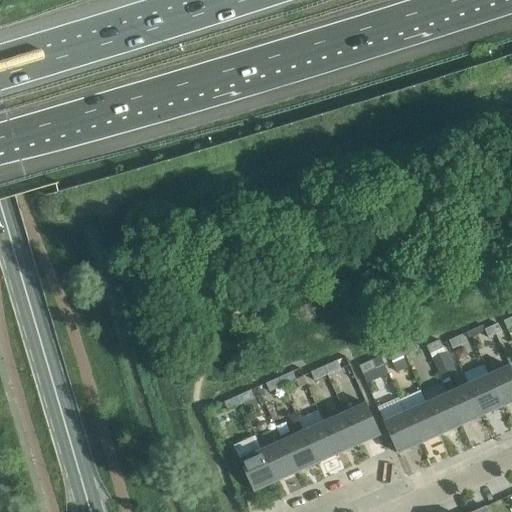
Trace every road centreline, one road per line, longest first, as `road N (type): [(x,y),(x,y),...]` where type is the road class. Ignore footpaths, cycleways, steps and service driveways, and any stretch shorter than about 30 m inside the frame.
road 1 (motorway): [(0,140),(448,0)]
road 2 (secondary): [(90,511),(0,214)]
road 3 (motorway): [(249,0),(0,75)]
road 4 (residential): [(511,461),(402,511)]
